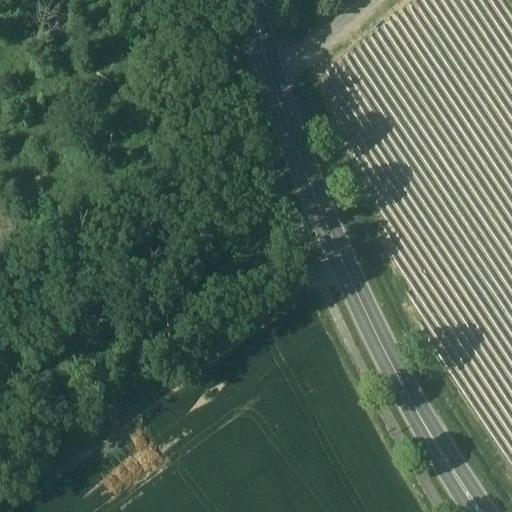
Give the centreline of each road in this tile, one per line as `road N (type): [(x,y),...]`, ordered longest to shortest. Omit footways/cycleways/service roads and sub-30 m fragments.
road 1 (secondary): [(479,511),(386,363),(292,146),(277,85)]
road 2 (residential): [(382,0),(277,85)]
